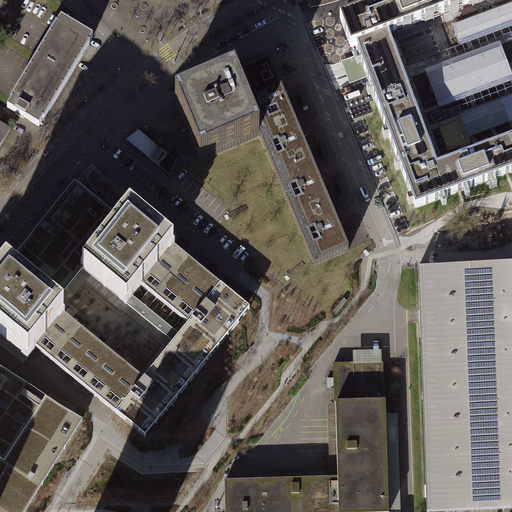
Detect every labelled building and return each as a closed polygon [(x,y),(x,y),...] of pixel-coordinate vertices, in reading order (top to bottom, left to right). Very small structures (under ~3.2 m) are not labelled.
[(434,18),(442,15),(435,0),(391,0),(383,3),(394,33),(434,18)] [(435,0),(442,15),(483,0),(435,0)] [(389,35),(394,33),(383,3),(340,19),(351,49),(356,47),(361,62),(367,78),(400,66),(389,35)] [(511,12),(509,6),(486,15),(492,30),(511,22),(511,12)] [(95,31),(61,12),(9,106),(43,125),(95,31)] [(492,30),(486,15),(455,26),(460,41),(492,30)] [(503,80),(492,52),(461,64),(471,92),(503,80)] [(235,76),(175,101),(183,121),(200,161),(260,136),(314,265),(349,250),(270,61),(235,76)] [(471,92),(461,64),(429,75),(440,104),(471,92)] [(370,85),(393,148),(426,136),(403,73),(400,66),(367,78),(370,85)] [(463,118),(470,137),(509,122),(503,104),(463,118)] [(0,148),(13,126),(0,118),(0,148)] [(179,162),(139,130),(132,136),(127,140),(171,176),(179,162)] [(437,167),(426,136),(393,148),(415,208),(455,194),(444,164),(437,167)] [(511,139),(496,145),(492,146),(503,176),(507,174),(511,172),(511,139)] [(448,163),(444,164),(455,194),(459,192),(503,176),(492,146),(448,163)] [(6,268),(54,308),(84,271),(83,269),(121,222),(75,184),(6,268)] [(121,222),(83,269),(84,271),(126,305),(141,287),(173,248),(130,212),(121,222)] [(250,310),(173,248),(141,287),(188,325),(144,380),(64,315),(36,349),(145,438),(250,310)] [(511,264),(418,267),(426,511),(451,511),(453,511),(511,509),(511,264)] [(36,349),(64,315),(54,308),(6,268),(0,275),(0,336),(28,359),(36,349)] [(334,403),(336,403),(384,402),(383,362),(333,364),(334,403)] [(0,369),(0,511),(25,511),(83,422),(0,369)] [(336,404),(338,478),(339,511),(388,511),(386,402),(384,402),(336,403),(336,404)] [(338,478),(336,404),(328,404),(329,470),(262,472),(262,480),(338,478)] [(339,511),(338,478),(262,480),(225,481),(225,511),(339,511)]
